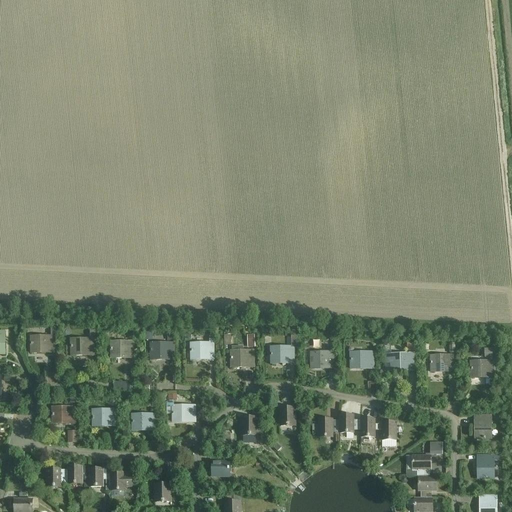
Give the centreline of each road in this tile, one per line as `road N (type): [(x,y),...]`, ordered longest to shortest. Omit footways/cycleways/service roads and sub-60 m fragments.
road 1 (residential): [(457,511),(455,421),(298,391),(232,409)]
road 2 (track): [(488,0),(511,233)]
road 3 (residential): [(165,458),(25,448)]
road 4 (residential): [(25,448),(33,391),(106,387)]
